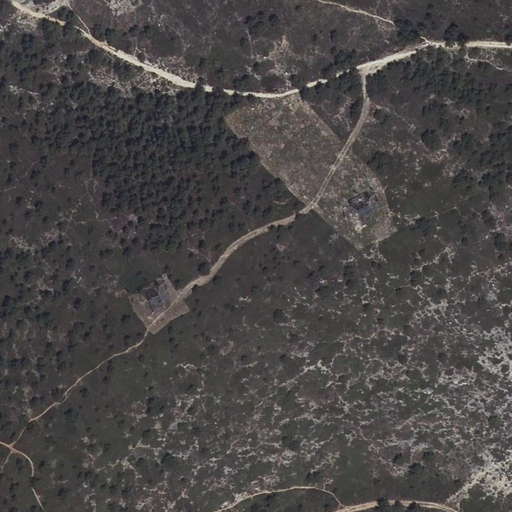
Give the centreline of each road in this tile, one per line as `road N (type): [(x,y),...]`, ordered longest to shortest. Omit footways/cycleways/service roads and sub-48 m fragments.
road 1 (track): [(128,59),(176,81),(274,95),(426,48),(511,45)]
road 2 (track): [(367,64),(354,128),(314,203),(260,232),(171,304)]
